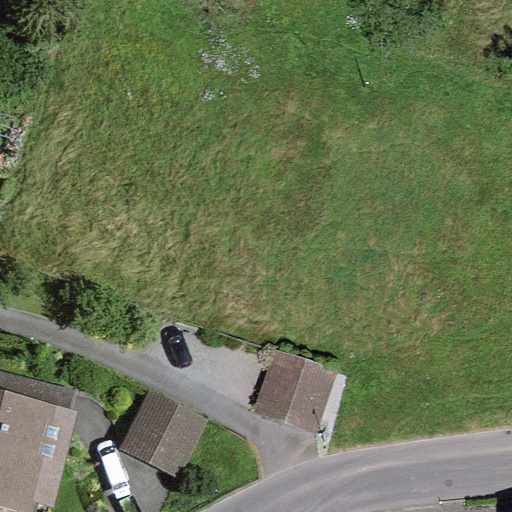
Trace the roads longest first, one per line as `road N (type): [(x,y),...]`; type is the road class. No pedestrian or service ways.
road 1 (unknown): [(0,301),(181,379),(330,497)]
road 2 (tertiary): [(511,464),(271,511)]
